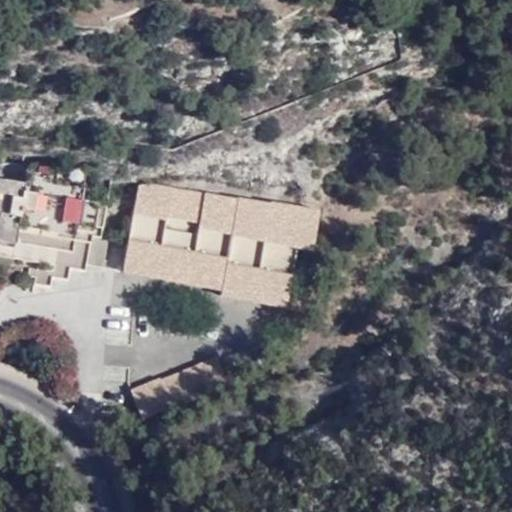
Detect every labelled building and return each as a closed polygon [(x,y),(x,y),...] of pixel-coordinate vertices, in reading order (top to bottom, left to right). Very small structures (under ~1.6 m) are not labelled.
[(0,240),(15,243),(18,225),(76,235),(78,225),(95,228),(99,202),(82,199),(84,184),(57,180),(59,169),(28,164),(25,182),(0,177),(0,240)] [(157,267),(171,183),(146,179),(137,183),(122,270),(140,273),(141,263),(157,267)] [(189,281),(204,188),(171,183),(157,267),(173,269),(172,278),(189,281)] [(223,277),(237,194),(204,188),(189,281),(206,284),(207,275),(223,277)] [(255,288),(270,198),(237,193),(237,194),(223,277),(222,287),(221,292),(238,294),(239,285),(255,288)] [(287,302),(297,242),(313,245),(319,204),(270,196),(270,198),(255,288),(271,290),(270,300),(287,302)] [(73,254),(40,249),(34,286),(50,289),(51,279),(67,281),(69,268),(85,271),(86,264),(102,267),(107,238),(93,235),(91,242),(76,240),(73,254)] [(156,276),(157,267),(141,263),(140,273),(156,276)] [(172,278),(173,269),(157,267),(156,276),(172,278)] [(222,287),(223,277),(207,275),(206,284),(222,287)] [(254,297),(255,288),(239,285),(238,294),(254,297)] [(270,300),(271,290),(255,288),(254,297),(270,300)] [(174,407),(231,382),(219,355),(164,379),(163,377),(133,390),(145,417),(173,405),(174,407)]
